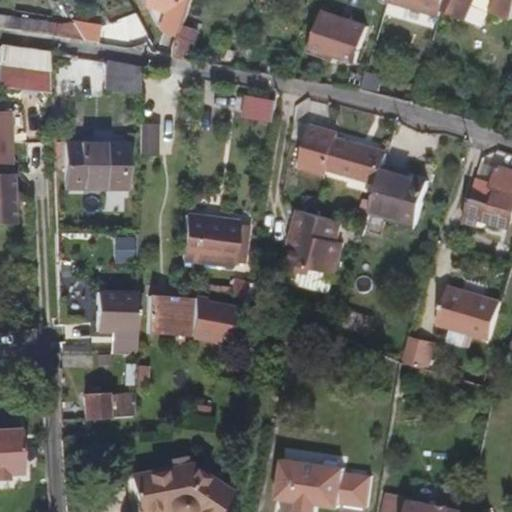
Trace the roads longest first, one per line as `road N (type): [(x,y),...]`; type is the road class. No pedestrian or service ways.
road 1 (residential): [(11,40),(294,88),(511,146)]
road 2 (residential): [(0,351),(40,352),(52,379),(60,511)]
